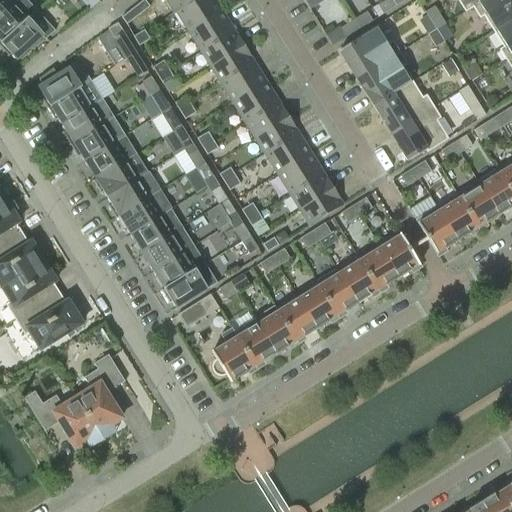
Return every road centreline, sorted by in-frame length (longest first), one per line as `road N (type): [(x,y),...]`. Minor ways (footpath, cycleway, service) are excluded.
road 1 (residential): [(193,433),(240,422),(511,250)]
road 2 (residential): [(193,433),(0,124)]
road 3 (residential): [(75,511),(193,433)]
road 4 (residential): [(398,511),(511,441)]
